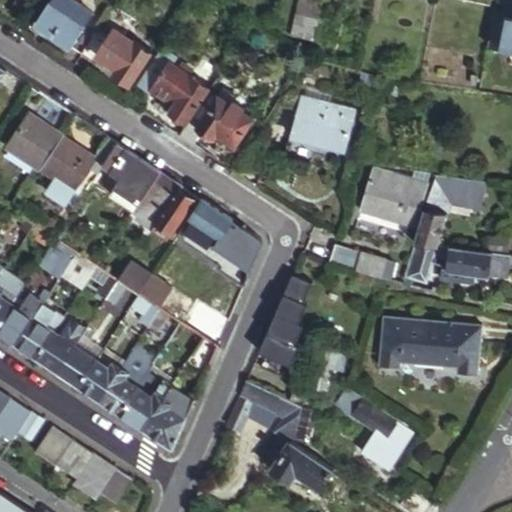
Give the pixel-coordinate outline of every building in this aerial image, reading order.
[(71,44),(86,22),(90,16),(66,0),(51,0),(51,2),(47,0),(46,0),(41,8),(45,10),(38,22),(71,44)] [(317,43),(325,2),(312,0),(300,0),(293,39),(317,43)] [(511,50),(511,18),(495,15),(489,45),(511,50)] [(82,52),(97,29),(86,22),(71,44),(82,52)] [(108,36),(97,29),(82,52),(95,60),(99,54),(117,66),(113,73),(131,84),(153,50),(115,26),(108,36)] [(189,123),(212,89),(190,76),(193,71),(181,63),(178,67),(171,63),(176,55),(163,46),(138,84),(152,92),(154,89),(176,104),(171,111),(189,123)] [(0,82),(9,69),(0,63),(0,82)] [(227,84),(222,92),(234,101),(237,98),(240,93),(227,84)] [(245,110),(248,107),(237,98),(234,101),(222,92),(199,122),(202,123),(199,126),(211,136),(214,133),(216,134),(219,130),(236,144),(256,118),(245,110)] [(354,113),(301,97),(289,136),(342,152),(354,113)] [(42,168),(64,135),(31,113),(9,146),(42,168)] [(64,135),(42,168),(76,190),(97,157),(95,156),(64,135)] [(118,141),(108,135),(95,156),(97,157),(104,162),(118,141)] [(161,170),(118,141),(104,162),(103,163),(123,176),(111,194),(134,209),(161,170)] [(428,182),(373,166),(361,208),(415,224),(428,182)] [(183,184),(161,170),(134,209),(157,224),(180,189),(183,184)] [(477,179),(436,174),(416,240),(438,245),(448,213),(431,209),(433,202),(440,204),(444,191),(475,195),(477,179)] [(180,189),(157,224),(154,227),(169,237),(195,200),(180,189)] [(235,218),(203,198),(192,215),(204,224),(192,242),(212,254),(223,236),(230,241),(239,227),(232,223),(235,218)] [(246,226),(235,218),(232,223),(239,227),(230,241),(223,236),(212,254),(222,261),(233,246),(246,226)] [(259,235),(246,226),(233,246),(245,255),(259,235)] [(23,244),(31,232),(28,230),(25,234),(20,231),(15,239),(23,244)] [(510,232),(486,230),(485,247),(509,249),(510,232)] [(35,235),(31,232),(23,244),(31,250),(37,242),(32,239),(35,235)] [(39,260),(58,273),(74,248),(55,235),(39,260)] [(438,245),(416,240),(406,274),(428,280),(438,245)] [(385,258),(335,243),(330,260),(379,276),(385,258)] [(510,251),(449,246),(448,266),(440,265),(440,279),(472,281),(473,272),(508,275),(509,263),(510,251)] [(97,265),(77,251),(61,276),(81,289),(97,265)] [(132,261),(119,279),(140,293),(143,289),(150,279),(136,270),(138,265),(132,261)] [(25,283),(5,270),(0,277),(0,322),(13,301),(25,283)] [(313,282),(293,274),(260,350),(292,364),(300,345),(296,343),(304,324),(299,322),(308,302),(304,301),(313,282)] [(151,276),(150,279),(143,289),(162,302),(171,290),(151,276)] [(140,293),(119,279),(114,286),(106,299),(127,313),(140,293)] [(106,299),(114,286),(110,283),(107,288),(102,284),(96,292),(106,299)] [(0,340),(13,349),(43,303),(29,294),(21,306),(13,301),(0,322),(0,331),(2,333),(0,336),(0,340)] [(63,316),(43,303),(13,349),(27,358),(31,352),(37,356),(55,329),(63,316)] [(148,326),(156,314),(152,310),(149,315),(144,312),(139,320),(148,326)] [(62,334),(72,319),(65,314),(63,316),(55,329),(62,334)] [(160,316),(156,314),(148,326),(156,332),(162,323),(157,321),(160,316)] [(480,325),(380,318),(377,367),(398,368),(398,364),(456,367),(456,372),(477,373),(480,325)] [(62,334),(55,329),(37,356),(44,360),(40,367),(54,376),(76,343),(86,328),(72,319),(62,334)] [(192,354),(200,342),(194,338),(191,343),(188,340),(182,349),(192,354)] [(206,346),(200,342),(192,354),(201,361),(207,353),(202,350),(206,346)] [(97,357),(76,343),(54,376),(68,386),(73,380),(79,384),(97,357)] [(348,349),(320,344),(312,385),(331,388),(334,367),(345,368),(348,349)] [(96,404),(122,366),(113,360),(109,366),(97,357),(79,384),(88,390),(84,396),(96,404)] [(130,371),(122,366),(96,404),(107,412),(111,405),(121,412),(139,385),(127,377),(130,371)] [(172,384),(150,369),(139,385),(121,412),(132,419),(128,425),(139,433),(172,384)] [(277,393),(247,380),(240,396),(273,412),(281,415),(274,431),(280,434),(266,457),(276,462),(272,469),(293,480),(299,471),(324,486),(336,467),(296,441),(304,406),(298,403),(277,393)] [(283,380),(277,393),(298,403),(304,390),(283,380)] [(195,399),(172,384),(139,433),(150,440),(155,434),(175,447),(195,399)] [(375,402),(352,387),(341,404),(402,444),(413,427),(394,415),(375,402)] [(0,412),(11,397),(0,389),(0,412)] [(273,412),(240,396),(228,425),(241,431),(247,416),(268,426),(273,412)] [(397,411),(378,397),(375,402),(394,415),(397,411)] [(29,409),(19,402),(5,424),(14,430),(29,409)] [(44,419),(33,412),(20,432),(32,439),(44,419)] [(73,439),(53,425),(36,450),(57,464),(73,439)] [(95,453),(73,439),(57,464),(78,478),(95,453)] [(117,468),(95,453),(78,478),(75,483),(98,497),(101,493),(117,468)] [(132,478),(117,468),(101,493),(116,504),(132,478)] [(440,496),(419,482),(408,498),(428,511),(429,511),(430,511),(440,496)] [(30,511),(0,492),(0,511),(30,511)]
